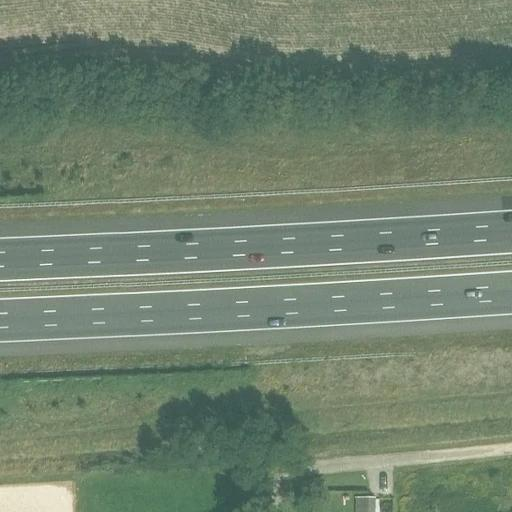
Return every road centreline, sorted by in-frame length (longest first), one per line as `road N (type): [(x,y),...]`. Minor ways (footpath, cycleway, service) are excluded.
road 1 (motorway): [(0,321),(511,293)]
road 2 (motorway): [(511,232),(0,258)]
road 3 (unclassified): [(293,511),(295,473),(307,469),(511,449)]
